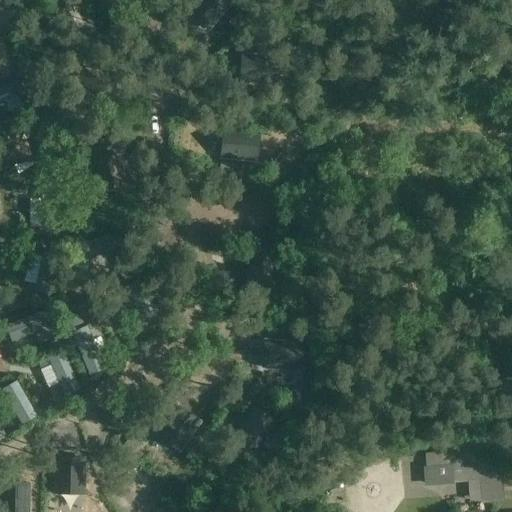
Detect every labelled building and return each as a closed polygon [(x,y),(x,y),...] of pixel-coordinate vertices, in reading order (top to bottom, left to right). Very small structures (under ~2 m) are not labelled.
[(232,0),(195,0),(186,12),(209,30),(233,0),(232,0)] [(72,2),(58,10),(78,43),(97,32),(90,18),(83,22),(72,2)] [(0,59),(8,57),(0,30),(0,59)] [(275,85),(276,58),(240,55),(239,82),(275,85)] [(91,57),(75,76),(97,95),(113,75),(91,57)] [(0,76),(0,88),(4,102),(18,97),(10,73),(0,76)] [(221,158),(257,161),(260,134),(224,131),(221,158)] [(127,186),(121,155),(95,161),(102,192),(127,186)] [(33,173),(33,190),(23,190),(24,215),(39,214),(38,173),(33,173)] [(83,250),(86,261),(103,255),(99,244),(83,250)] [(278,287),(275,258),(250,260),(253,289),(278,287)] [(54,288),(60,314),(83,310),(78,283),(54,288)] [(129,315),(148,304),(136,283),(117,295),(129,315)] [(265,339),(262,368),(300,371),(302,342),(265,339)] [(48,354),(52,374),(62,372),(58,352),(48,354)] [(180,453),(202,422),(179,406),(157,437),(180,453)] [(256,408),(237,434),(258,449),(277,423),(256,408)] [(4,410),(0,411),(0,425),(10,421),(4,410)] [(425,454),(427,485),(452,483),(452,480),(480,479),(481,501),(504,500),(504,496),(511,495),(511,459),(476,461),(476,449),(450,450),(450,453),(425,454)] [(57,458),(56,494),(83,495),(84,459),(57,458)] [(2,484),(1,511),(27,511),(29,484),(2,484)]
